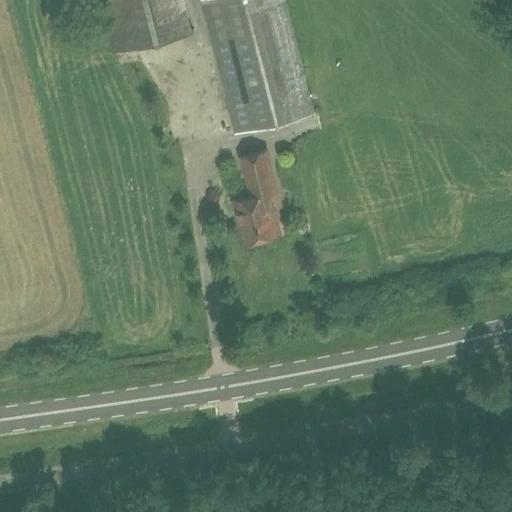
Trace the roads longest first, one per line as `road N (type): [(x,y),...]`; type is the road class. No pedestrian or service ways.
road 1 (secondary): [(0,420),(312,372),(511,329)]
road 2 (unclassified): [(0,485),(511,398)]
